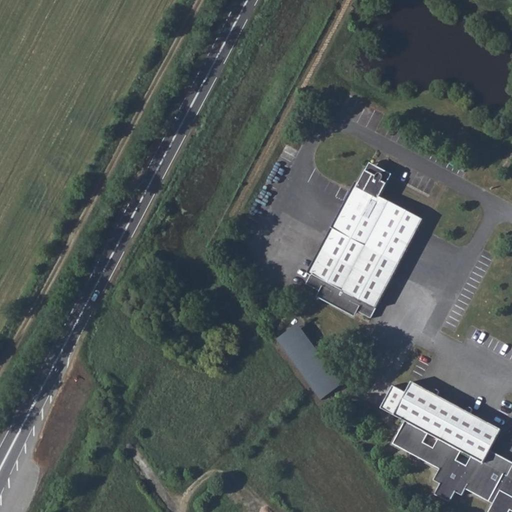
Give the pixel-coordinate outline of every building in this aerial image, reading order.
[(393,172),(371,160),(306,280),(320,287),(318,289),(358,310),(359,308),(371,316),(426,218),(381,194),(393,172)] [(277,338),(318,400),(342,384),(301,322),(277,338)] [(376,412),(383,416),(401,426),(388,449),(434,474),(428,486),(436,490),(432,496),(447,504),(450,498),(457,502),(464,490),(490,505),(485,511),(511,511),(511,470),(485,456),(497,433),(466,416),(469,411),(465,409),(463,413),(434,397),(437,392),(434,391),(431,395),(420,389),(410,383),(403,396),(389,389),(376,412)] [(507,423),(511,413),(511,402),(502,397),(493,416),(507,423)] [(236,503),(225,511),(241,511),(243,511),(236,503)]
